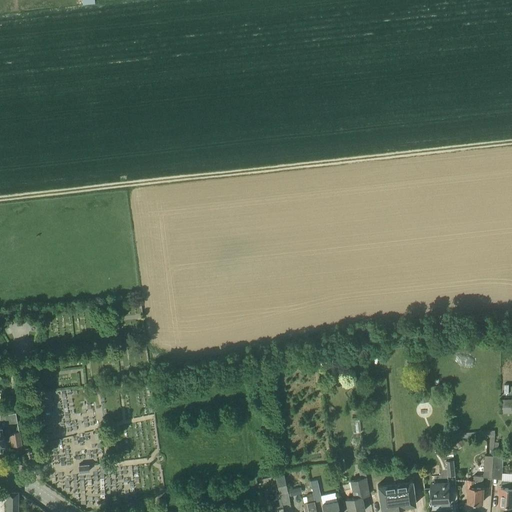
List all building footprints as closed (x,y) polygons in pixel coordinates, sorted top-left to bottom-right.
[(427,389),(416,390),(418,402),(428,400),(427,389)] [(511,412),(511,398),(503,399),(502,399),(502,413),(511,412)] [(21,444),(15,412),(15,401),(5,401),(5,413),(0,413),(0,447),(2,448),(2,439),(4,440),(4,439),(11,438),(12,445),(21,444)] [(462,429),(458,429),(458,427),(454,427),(455,438),(463,437),(463,432),(462,429)] [(455,443),(460,448),(465,443),(461,438),(455,443)] [(485,454),(484,476),(492,477),(493,455),(489,454),(485,454)] [(503,454),(494,454),(493,455),(492,477),(492,478),(502,479),(503,454)] [(88,464),(79,465),(80,472),(89,471),(88,464)] [(290,503),(283,475),(275,476),(282,505),(290,503)] [(483,486),(484,476),(474,475),(473,479),(467,479),(467,487),(469,487),(468,493),(470,494),(469,502),(476,502),(476,504),(481,504),(481,503),(482,503),(483,493),(484,487),(483,486)] [(368,491),(366,477),(360,478),(351,480),(354,496),(346,498),(349,511),(355,511),(357,511),(358,511),(364,511),(361,496),(369,495),(368,491)] [(313,494),(315,502),(321,500),(320,495),(317,479),(310,481),(313,494)] [(395,482),(398,506),(404,506),(404,505),(415,503),(415,504),(416,503),(415,502),(412,480),(412,479),(411,479),(411,480),(395,482)] [(501,485),(499,485),(499,493),(501,493),(500,503),(508,504),(507,505),(511,505),(511,504),(511,480),(501,480),(501,485)] [(395,482),(378,484),(377,484),(377,485),(378,485),(381,507),(381,508),(382,508),(392,507),(398,506),(395,482)] [(431,487),(432,502),(450,502),(448,484),(439,485),(440,487),(431,487)] [(7,491),(6,511),(17,511),(18,491),(12,491),(7,491)] [(316,511),(315,502),(313,494),(306,495),(307,498),(304,499),(305,502),(306,502),(308,511),(309,511),(316,511)] [(339,511),(337,499),(322,503),(324,511),(339,511)]
